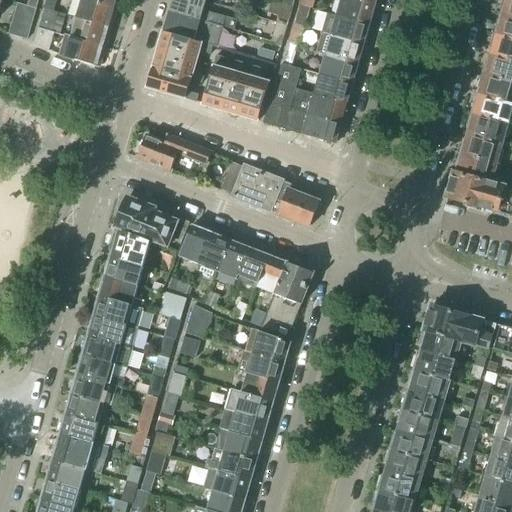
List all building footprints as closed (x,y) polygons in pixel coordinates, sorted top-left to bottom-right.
[(28,0),(27,8),(36,10),(38,0),(28,0)] [(47,0),(44,10),(52,13),(55,0),(47,0)] [(81,0),(75,20),(110,30),(112,21),(115,19),(117,14),(115,11),(116,10),(81,0)] [(80,0),(81,0),(116,10),(116,9),(119,7),(121,2),(119,0),(80,0)] [(193,0),(173,0),(169,13),(222,28),(233,31),(236,21),(203,11),(205,4),(193,0)] [(282,0),(281,5),(292,8),(294,0),(282,0)] [(307,9),(312,10),(315,0),(314,0),(299,0),(298,6),(299,6),(307,9)] [(352,0),(341,0),(337,17),(369,27),(371,18),(373,17),(376,9),(374,7),(374,6),(352,0)] [(504,11),(502,17),(511,19),(511,0),(504,0),(502,9),(504,11)] [(36,10),(27,8),(17,5),(8,35),(27,41),(36,10)] [(277,18),(289,21),(292,8),(281,5),(277,18)] [(299,6),(293,26),(301,29),(307,9),(299,6)] [(57,14),(52,13),(44,10),(38,29),(51,33),(57,14)] [(169,13),(163,33),(213,47),(216,48),(222,28),(169,13)] [(337,17),(331,37),(363,46),(364,45),(366,45),(368,36),(366,35),(369,27),(337,17)] [(498,22),(494,36),(511,40),(511,19),(502,17),(501,22),(501,21),(498,22)] [(75,20),(69,38),(104,48),(104,47),(107,46),(109,40),(107,38),(110,30),(75,20)] [(271,42),(282,45),(287,28),(276,24),(271,42)] [(293,26),(288,45),(295,47),(297,48),(303,29),(301,29),(293,26)] [(52,33),(51,33),(38,29),(34,46),(47,52),(48,52),(48,51),(47,51),(52,33)] [(163,33),(158,52),(196,63),(199,52),(210,55),(213,47),(163,33)] [(317,54),(326,56),(357,66),(360,58),(362,57),(365,49),(363,47),(363,46),(331,37),(323,35),(317,54)] [(493,51),(491,57),(511,62),(511,40),(494,36),(490,49),(492,51),(493,51)] [(104,48),(69,38),(63,58),(100,69),(106,49),(104,48)] [(288,45),(282,66),(289,68),(295,47),(288,45)] [(257,60),(276,66),(279,56),(260,50),(257,60)] [(158,52),(153,70),(191,81),(202,84),(204,77),(193,73),(196,63),(158,52)] [(326,56),(320,77),(352,86),(352,85),(354,84),(357,76),(355,74),(357,66),(326,56)] [(216,57),(201,106),(220,111),(231,73),(220,70),(223,59),(216,57)] [(486,62),(483,75),(511,83),(511,62),(491,57),(490,61),(489,61),(486,62)] [(231,73),(220,111),(238,117),(249,79),(239,76),(242,65),(235,62),(231,73)] [(289,68),(282,66),(277,86),(295,91),(301,71),(289,68)] [(249,79),(238,117),(257,122),(268,84),(257,81),(260,70),(253,68),(249,79)] [(153,70),(147,89),(196,103),(198,96),(187,92),(191,81),(153,70)] [(481,91),(480,96),(511,104),(511,83),(483,75),(479,89),(481,91)] [(320,77),(315,95),(314,96),(346,106),(349,97),(351,97),(353,88),(351,87),(352,86),(320,77)] [(277,86),(271,105),(341,125),(341,124),(343,124),(345,115),(344,113),(346,106),(314,96),(315,95),(295,91),(277,86)] [(475,102),(471,115),(507,125),(511,108),(511,104),(480,96),(478,101),(475,102)] [(341,125),(271,105),(270,105),(263,125),(303,137),(335,146),(337,137),(339,136),(342,128),(340,125),(341,125)] [(470,131),(468,136),(501,145),(507,125),(471,115),(467,129),(469,131),(470,131)] [(464,142),(460,155),(496,165),(501,145),(468,136),(467,141),(464,142)] [(137,160),(170,173),(178,154),(207,165),(211,155),(168,138),(165,145),(146,137),(137,160)] [(459,170),(457,175),(499,187),(501,179),(493,176),(496,165),(460,155),(456,168),(458,170),(459,170)] [(270,212),(275,200),(281,182),(244,167),(240,177),(233,196),(233,197),(270,212)] [(221,192),(233,196),(240,177),(228,173),(221,192)] [(499,187),(457,175),(454,174),(448,194),(446,194),(446,195),(447,195),(446,199),(450,200),(449,201),(451,201),(451,200),(511,217),(511,215),(511,190),(508,189),(499,187)] [(275,200),(270,212),(310,228),(319,203),(317,203),(312,201),(314,195),(282,182),(281,182),(275,200)] [(130,200),(129,200),(125,198),(124,202),(124,203),(113,229),(117,230),(149,243),(159,247),(166,250),(170,240),(174,241),(182,244),(189,227),(189,226),(190,224),(178,219),(176,223),(153,213),(154,210),(130,200)] [(180,259),(199,266),(212,234),(203,231),(203,229),(196,226),(194,227),(192,227),(180,259)] [(109,258),(111,259),(141,268),(149,243),(117,230),(115,236),(114,235),(109,251),(111,252),(109,258)] [(199,266),(218,273),(230,241),(229,241),(229,239),(222,236),(220,237),(212,234),(199,266)] [(218,273),(237,281),(249,249),(241,246),(241,244),(234,241),(232,242),(230,241),(218,273)] [(237,281),(255,288),(268,256),(267,256),(267,254),(260,251),(258,253),(249,249),(237,281)] [(255,288),(275,295),(287,264),(280,261),(279,258),(272,256),(270,257),(268,256),(255,288)] [(105,277),(105,278),(136,287),(141,268),(111,259),(108,267),(106,268),(104,275),(105,277)] [(287,264),(275,295),(266,317),(261,329),(287,339),(313,274),(287,264)] [(170,276),(162,273),(154,292),(162,295),(163,294),(165,289),(165,287),(170,276)] [(102,290),(100,298),(142,310),(144,302),(133,299),(136,287),(105,278),(105,280),(102,281),(100,288),(102,290)] [(168,290),(187,296),(190,289),(190,288),(171,281),(168,290)] [(210,293),(208,298),(205,305),(213,309),(218,297),(210,293)] [(159,315),(170,318),(179,321),(180,321),(186,300),(166,294),(159,315)] [(94,316),(94,318),(125,326),(137,330),(143,310),(142,310),(100,298),(97,306),(95,307),(93,314),(94,316)] [(248,307),(239,303),(232,317),(242,321),(248,307)] [(194,307),(185,334),(203,340),(211,315),(194,307)] [(424,332),(460,342),(489,351),(496,326),(451,313),(451,312),(450,312),(449,312),(436,308),(437,307),(435,307),(434,309),(430,311),(429,310),(428,312),(429,312),(424,332)] [(259,314),(254,326),(261,329),(266,317),(259,314)] [(91,329),(88,337),(131,349),(131,348),(128,347),(130,341),(122,338),(125,326),(94,318),(94,319),(91,319),(89,327),(91,329)] [(176,335),(179,321),(170,318),(166,332),(175,335),(176,335)] [(493,351),(511,356),(511,330),(500,327),(493,351)] [(246,353),(252,355),(285,365),(288,356),(290,355),(292,348),(291,346),(291,344),(259,333),(258,334),(252,332),(246,353)] [(423,347),(422,352),(455,362),(460,342),(424,332),(421,345),(423,347)] [(131,349),(88,337),(86,345),(84,346),(82,354),(83,355),(83,357),(114,366),(125,369),(131,349)] [(160,351),(170,354),(174,341),(164,339),(160,351)] [(184,340),(179,356),(196,361),(201,345),(184,340)] [(247,375),(280,385),(280,383),(282,382),(284,374),(283,373),(285,365),(252,355),(246,353),(243,352),(237,372),(247,375)] [(417,357),(413,371),(449,382),(455,362),(422,352),(420,357),(417,357)] [(77,376),(117,387),(120,388),(122,381),(110,377),(114,366),(83,357),(83,358),(80,359),(78,366),(80,368),(77,376)] [(476,359),(474,367),(483,370),(486,362),(476,359)] [(176,367),(174,375),(185,378),(186,378),(189,370),(176,367)] [(483,370),(474,367),(470,379),(480,381),(483,370)] [(152,377),(163,380),(166,372),(154,369),(152,377)] [(412,387),(410,393),(443,402),(449,382),(413,371),(409,385),(412,387)] [(167,395),(179,398),(180,398),(185,378),(174,375),(173,374),(167,395)] [(247,375),(241,394),(274,403),(276,395),(279,394),(281,387),(279,385),(280,385),(247,375)] [(72,395),(72,396),(102,405),(111,408),(117,387),(77,376),(75,385),(73,385),(71,393),(72,395)] [(152,378),(147,397),(157,401),(163,381),(152,378)] [(225,412),(235,414),(268,424),(269,422),(271,421),(273,414),(272,412),(274,403),(241,394),(231,391),(225,412)] [(482,391),(475,411),(483,414),(489,393),(482,391)] [(405,398),(401,411),(437,422),(443,402),(410,393),(409,397),(408,397),(405,398)] [(162,413),(170,416),(174,417),(179,398),(167,395),(164,407),(162,413)] [(69,407),(66,416),(107,427),(110,419),(99,417),(102,405),(72,396),(71,397),(69,398),(67,405),(69,407)] [(143,408),(141,417),(152,420),(155,411),(157,401),(147,397),(146,397),(143,408)] [(464,398),(462,407),(471,410),(473,401),(464,398)] [(400,427),(398,432),(431,441),(437,422),(401,411),(397,425),(399,427),(400,427)] [(483,414),(475,411),(472,423),(480,425),(483,414)] [(268,424),(235,414),(225,412),(220,431),(263,443),(265,434),(267,434),(270,426),(268,424)] [(175,417),(174,417),(170,416),(162,413),(157,433),(164,435),(166,428),(172,429),(175,417)] [(61,434),(60,436),(101,448),(107,427),(66,416),(64,424),(61,425),(59,432),(61,434)] [(152,420),(141,417),(138,426),(139,426),(136,437),(146,440),(152,420)] [(466,429),(468,422),(457,418),(455,426),(457,426),(466,429)] [(511,421),(504,419),(498,440),(511,443),(511,421)] [(453,439),(450,447),(460,449),(462,442),(466,429),(457,426),(453,439)] [(469,430),(463,450),(473,453),(479,433),(469,430)] [(220,431),(214,450),(257,462),(257,461),(260,461),(262,453),(260,451),(263,443),(220,431)] [(393,437),(389,451),(425,461),(431,441),(398,432),(397,437),(396,437),(393,437)] [(151,453),(159,456),(164,435),(157,433),(151,453)] [(55,456),(53,463),(84,471),(93,474),(95,474),(102,448),(101,448),(60,436),(59,440),(57,440),(53,455),(55,456)] [(146,440),(136,437),(133,447),(130,455),(140,458),(143,450),(146,440)] [(511,443),(498,440),(492,459),(511,464),(511,443)] [(460,449),(450,447),(447,446),(444,456),(457,460),(460,449)] [(205,469),(210,470),(251,483),(254,474),(256,473),(258,466),(257,464),(257,462),(214,450),(211,461),(207,460),(205,469)] [(473,453),(463,450),(458,470),(467,473),(473,453)] [(388,467),(387,471),(420,481),(425,461),(389,451),(386,464),(388,466),(388,467)] [(145,473),(155,476),(161,478),(166,458),(159,456),(151,453),(148,463),(145,473)] [(511,464),(492,459),(486,479),(511,486),(511,464)] [(47,482),(78,491),(87,493),(93,474),(84,471),(53,463),(51,470),(48,471),(46,479),(48,480),(47,482)] [(126,484),(137,487),(141,470),(130,467),(126,484)] [(213,492),(246,502),(246,500),(248,500),(250,492),(249,490),(251,483),(210,470),(205,490),(213,492)] [(382,477),(378,491),(413,501),(420,481),(387,471),(385,476),(382,477)] [(140,492),(149,495),(150,495),(155,476),(145,473),(140,492)] [(440,479),(438,487),(448,489),(450,482),(440,479)] [(511,486),(486,479),(480,498),(511,507),(511,486)] [(44,493),(42,502),(72,510),(78,491),(47,482),(47,483),(45,483),(42,491),(44,493)] [(454,483),(452,490),(461,493),(464,485),(454,483)] [(121,503),(127,505),(132,506),(136,491),(137,487),(126,484),(121,503)] [(459,501),(461,493),(452,490),(450,498),(459,501)] [(132,506),(131,511),(133,511),(143,511),(149,495),(140,492),(136,491),(132,506)] [(376,506),(375,511),(377,511),(410,511),(413,501),(378,491),(374,504),(376,506)] [(213,492),(207,511),(208,511),(244,511),(245,511),(247,505),(245,503),(246,502),(213,492)] [(445,499),(436,497),(434,506),(442,509),(445,499)] [(467,511),(511,511),(511,510),(511,507),(480,498),(478,505),(470,502),(467,511)] [(79,511),(72,510),(42,502),(39,510),(37,511),(36,511),(79,511)] [(125,511),(127,505),(121,503),(115,502),(112,511),(125,511)]
